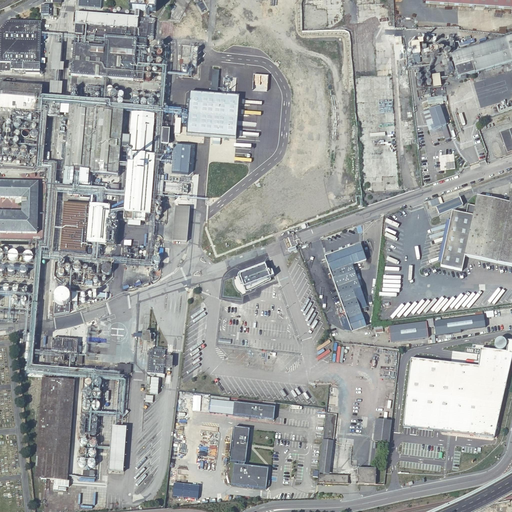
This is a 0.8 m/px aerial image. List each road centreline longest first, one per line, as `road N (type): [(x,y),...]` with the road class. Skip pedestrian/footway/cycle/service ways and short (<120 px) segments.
road 1 (unclassified): [(214,269),(511,162)]
road 2 (tertiary): [(266,511),(461,483),(498,471),(511,453)]
